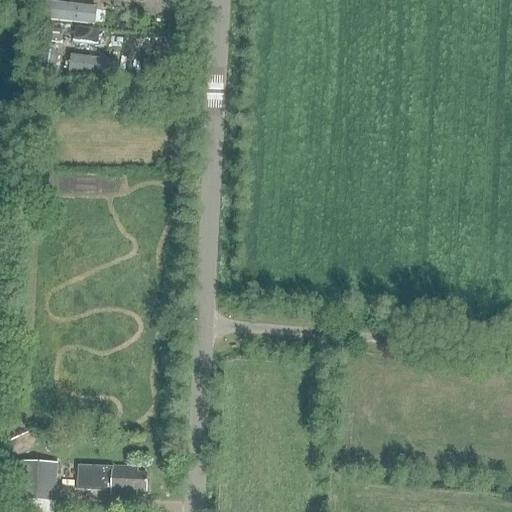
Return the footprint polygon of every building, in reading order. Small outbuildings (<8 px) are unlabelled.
[(46,0),(44,18),(94,26),(97,7),(53,0),(46,0)] [(61,41),(62,30),(49,28),(48,40),(61,41)] [(97,46),(99,31),(74,28),(73,43),(97,46)] [(71,57),(69,73),(115,79),(117,62),(71,57)] [(7,501),(8,501),(57,503),(59,465),(10,462),(7,501)] [(140,469),(98,467),(78,466),(77,491),(113,493),(113,496),(139,497),(139,493),(148,493),(149,475),(140,474),(140,469)]
